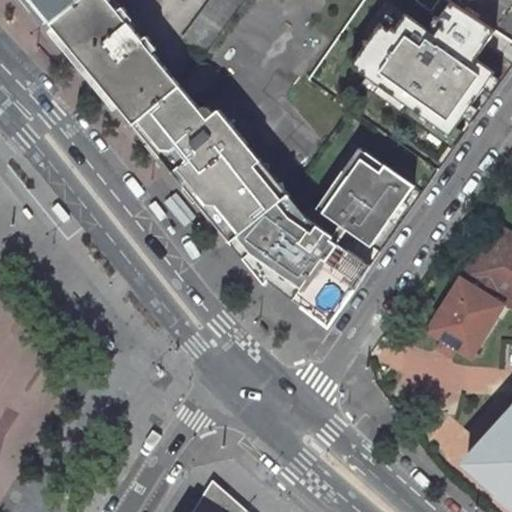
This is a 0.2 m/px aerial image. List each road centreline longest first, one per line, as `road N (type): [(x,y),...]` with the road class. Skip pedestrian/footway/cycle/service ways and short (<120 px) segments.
road 1 (secondary): [(280,385),(9,77)]
road 2 (unknown): [(181,0),(167,28),(171,41),(285,160),(306,166),(347,128),(361,126),(432,179)]
road 3 (secondary): [(0,108),(242,400)]
road 4 (residential): [(280,385),(320,377),(511,106)]
road 5 (secondary): [(420,511),(280,385)]
road 6 (residential): [(130,511),(179,433),(242,400)]
road 7 (secondary): [(242,400),(358,511)]
